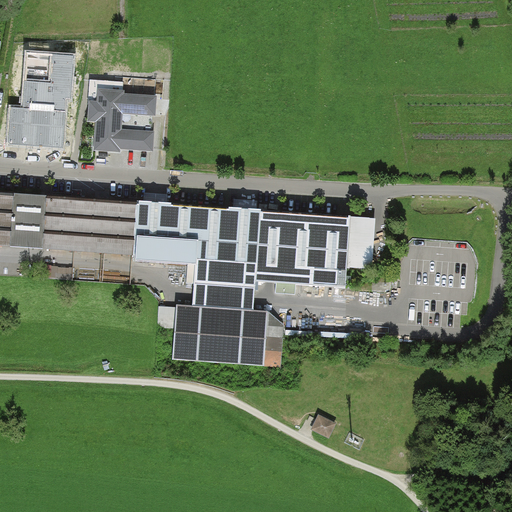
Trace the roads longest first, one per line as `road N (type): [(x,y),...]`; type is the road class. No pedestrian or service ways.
road 1 (residential): [(511,193),(0,166)]
road 2 (track): [(427,511),(394,477),(199,389),(0,376)]
road 3 (track): [(511,470),(394,477),(400,511)]
